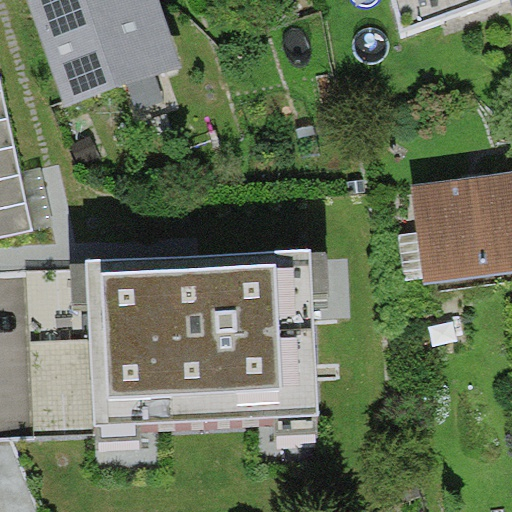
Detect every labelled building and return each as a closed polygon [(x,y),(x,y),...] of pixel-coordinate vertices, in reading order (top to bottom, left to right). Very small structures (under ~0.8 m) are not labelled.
[(29,0),(65,106),(183,66),(161,0),(29,0)] [(393,0),(401,33),(482,0),(393,0)] [(0,73),(0,236),(33,230),(0,73)] [(511,171),(413,185),(426,282),(511,270),(511,171)] [(313,248),(87,259),(94,425),(320,415),(313,248)]
